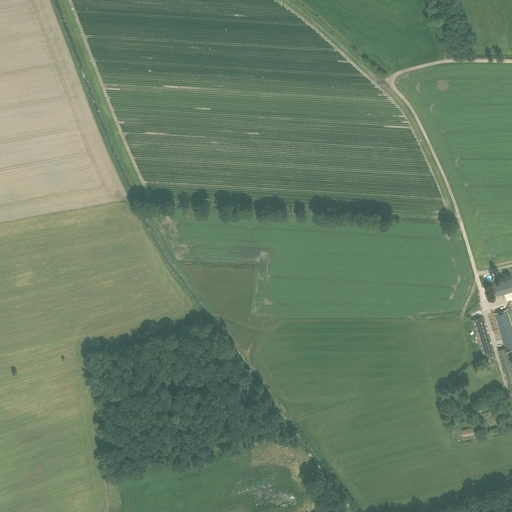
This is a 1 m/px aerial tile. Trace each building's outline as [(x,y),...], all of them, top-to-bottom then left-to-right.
[(511,278),(494,284),(497,295),(511,290),(511,278)] [(511,350),(511,325),(507,310),(494,313),(504,348),(499,350),(511,394),(511,369),(507,352),(511,350)] [(492,352),(482,317),(472,320),(482,354),(492,352)] [(482,414),(484,419),(491,416),(490,413),(496,411),(496,409),(482,414)] [(511,423),(503,426),(505,433),(511,430),(511,423)]
